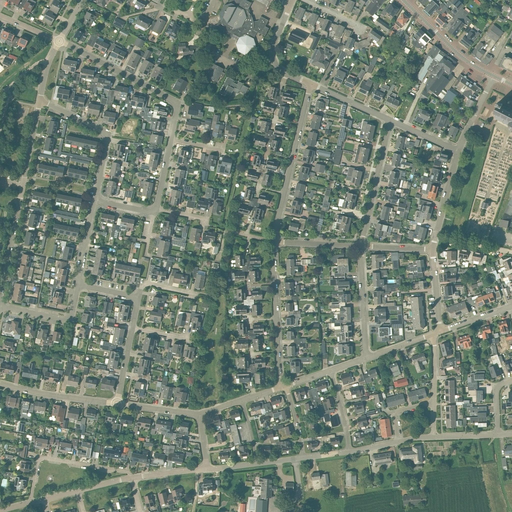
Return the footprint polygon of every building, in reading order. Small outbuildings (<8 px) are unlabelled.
[(27,0),(24,0),(21,6),(24,7),(22,10),(30,14),(34,6),(27,2),(28,0),(27,0)] [(53,12),(54,12),(54,13),(57,14),(61,6),(58,5),(60,2),(57,0),(53,0),(50,6),(52,7),(50,10),(53,12)] [(134,0),(137,1),(135,4),(143,9),(146,3),(141,0),(134,0)] [(236,36),(239,38),(241,37),(244,37),(246,35),(247,36),(250,34),(252,32),(256,34),(256,33),(257,32),(261,33),(267,22),(268,20),(260,16),(259,18),(258,21),(253,22),(251,17),(250,17),(248,12),(248,10),(249,8),(251,3),(250,2),(248,2),(245,0),(242,0),(240,4),(236,2),(234,6),(229,4),(227,4),(224,5),(219,15),(220,18),(220,21),(218,21),(214,30),(222,34),(229,37),(230,38),(233,34),(236,36)] [(341,8),(344,9),(348,3),(344,1),(343,3),(339,2),(339,0),(333,0),(332,3),(331,4),(337,7),(338,4),(339,5),(340,6),(341,7),(341,8)] [(349,14),(351,11),(352,12),(352,13),(354,14),(354,15),(358,16),(361,10),(363,6),(361,4),(358,9),(356,8),(355,11),(352,9),(354,3),(355,4),(357,2),(355,0),(349,0),(348,3),(344,9),(345,9),(344,11),(349,14)] [(372,17),(376,20),(374,23),(384,30),(383,32),(386,34),(390,28),(378,19),(379,17),(374,14),(383,0),(372,0),(365,10),(373,16),(372,17)] [(432,0),(423,10),(430,16),(435,11),(437,13),(439,11),(444,5),(439,1),(438,0),(432,0)] [(455,7),(451,11),(455,15),(461,8),(463,5),(457,0),(454,0),(451,4),(455,7)] [(394,16),(396,13),(395,13),(398,9),(397,9),(398,8),(395,6),(394,7),(391,4),(387,9),(385,8),(381,13),(384,16),(386,12),(392,16),(393,16),(394,16)] [(439,11),(437,13),(439,15),(434,20),(442,26),(445,22),(446,21),(443,18),(446,15),(444,13),(448,9),(444,5),(439,11)] [(296,14),(294,18),(295,18),(293,22),(301,26),(301,21),(300,20),(303,14),(307,16),(305,18),(309,20),(312,14),(308,12),(308,13),(306,12),(305,13),(304,12),(305,10),(299,7),(298,10),(296,10),(296,11),(295,12),(295,13),(295,14),(296,14)] [(468,13),(461,8),(455,15),(452,19),(455,21),(447,32),(454,37),(464,24),(466,26),(471,20),(466,16),(468,13)] [(52,15),(54,13),(54,12),(53,12),(50,10),(47,9),(43,16),(41,15),(40,19),(51,25),(55,17),(52,15)] [(87,13),(82,22),(90,27),(95,17),(99,19),(101,15),(95,12),(93,15),(87,13)] [(306,28),(314,32),(314,31),(314,27),(313,26),(316,20),(320,22),(319,24),(321,25),(322,26),(325,20),(321,18),(321,19),(320,18),(318,19),(317,18),(318,16),(312,13),(312,14),(309,20),(308,24),(306,28)] [(403,14),(398,20),(395,24),(401,28),(406,22),(405,21),(408,19),(403,14)] [(150,21),(140,16),(136,24),(146,29),(150,21)] [(116,18),(113,24),(122,29),(125,23),(116,18)] [(154,22),(149,29),(152,31),(159,35),(165,22),(158,19),(156,23),(154,22)] [(319,34),(327,38),(327,37),(327,33),(326,32),(329,26),(333,28),(332,30),(335,32),(338,26),(335,24),(334,25),(333,24),(331,24),(330,24),(331,21),(326,19),(325,20),(322,26),(321,29),(321,30),(319,34)] [(176,35),(180,27),(174,24),(172,27),(169,25),(166,32),(170,34),(171,32),(176,35)] [(332,40),(340,44),(340,43),(341,39),(339,38),(342,32),(346,34),(345,36),(349,38),(349,37),(352,32),(348,30),(347,31),(346,30),(344,30),(343,30),(344,27),(339,25),(338,26),(335,32),(334,36),(332,40)] [(493,25),(486,35),(496,42),(503,33),(493,25)] [(473,42),(475,40),(480,34),(477,31),(476,33),(468,26),(463,31),(468,34),(466,37),(464,36),(459,42),(468,48),(473,42)] [(0,32),(0,39),(5,42),(10,30),(8,29),(9,28),(6,27),(4,29),(3,34),(0,32)] [(411,44),(415,47),(416,44),(417,43),(419,40),(425,34),(420,29),(411,39),(413,40),(411,42),(411,44)] [(14,45),(16,40),(13,39),(15,34),(13,33),(13,32),(10,30),(5,42),(14,45)] [(87,36),(83,34),(77,30),(73,37),(79,41),(82,37),(85,39),(87,36)] [(361,41),(364,47),(370,45),(369,42),(372,38),(377,42),(376,43),(379,47),(385,38),(382,36),(381,37),(371,30),(368,35),(370,37),(369,38),(367,38),(366,40),(366,39),(361,41)] [(389,30),(387,35),(393,38),(395,33),(389,30)] [(298,44),(300,41),(303,42),(305,36),(294,31),(293,33),(291,32),(288,39),(298,44)] [(244,37),(241,37),(239,38),(236,42),(235,44),(236,47),(238,52),(244,55),(252,53),(256,46),(255,44),(253,39),(254,37),(256,34),(252,32),(250,34),(247,36),(246,35),(244,37)] [(318,41),(320,36),(311,32),(309,37),(314,39),(318,41)] [(233,34),(230,38),(231,39),(236,42),(239,38),(236,36),(233,34)] [(406,34),(402,39),(400,41),(403,44),(405,41),(409,36),(406,34)] [(423,49),(425,47),(424,46),(431,39),(425,34),(419,40),(417,43),(416,44),(415,47),(418,49),(419,48),(421,50),(422,49),(423,49)] [(96,35),(95,36),(93,41),(93,42),(96,43),(94,47),(99,50),(103,42),(97,39),(99,37),(96,35)] [(496,42),(486,35),(471,53),(487,66),(493,58),(487,54),(496,42)] [(16,40),(14,45),(13,46),(17,48),(18,45),(25,48),(29,40),(28,39),(28,38),(24,36),(24,38),(21,36),(19,41),(16,40)] [(364,47),(361,41),(358,42),(358,43),(356,42),(355,43),(353,42),(354,40),(349,37),(349,38),(345,46),(343,45),(340,50),(352,57),(352,51),(350,50),(352,44),(356,46),(358,50),(362,48),(364,47)] [(138,38),(134,45),(141,49),(145,42),(138,38)] [(110,50),(113,44),(110,43),(109,45),(103,42),(99,50),(105,53),(107,49),(110,50)] [(193,55),(193,51),(201,50),(200,45),(192,46),(193,47),(186,48),(185,43),(178,44),(179,51),(182,50),(183,56),(193,55)] [(116,59),(120,51),(122,48),(116,45),(113,44),(110,50),(112,52),(110,56),(116,59)] [(447,56),(440,50),(440,51),(439,51),(440,50),(434,45),(426,56),(423,54),(419,59),(424,63),(422,67),(415,78),(416,79),(413,83),(418,85),(420,81),(421,82),(427,72),(431,75),(432,73),(434,76),(437,73),(436,73),(440,68),(440,67),(443,64),(442,63),(447,56)] [(313,60),(311,63),(319,67),(325,70),(328,63),(324,61),(325,58),(328,59),(331,54),(328,53),(329,50),(325,48),(323,51),(319,48),(318,50),(315,49),(310,59),(313,60)] [(147,50),(143,58),(147,60),(151,52),(147,50)] [(126,53),(120,51),(116,59),(122,62),(126,54),(126,53)] [(134,68),(140,56),(134,53),(127,65),(134,68)] [(373,58),(370,64),(374,66),(377,61),(378,57),(375,56),(373,58)] [(432,73),(431,75),(428,78),(423,90),(431,95),(433,92),(437,96),(449,81),(453,76),(450,73),(456,64),(454,63),(455,62),(448,56),(447,56),(442,63),(443,64),(440,67),(440,68),(436,73),(437,73),(434,76),(432,73)] [(500,67),(504,69),(508,71),(511,72),(511,58),(508,57),(506,56),(505,57),(500,67)] [(62,69),(69,71),(70,61),(64,60),(62,69)] [(77,62),(70,61),(69,71),(75,72),(77,62)] [(149,70),(150,70),(153,65),(145,61),(139,71),(146,75),(149,70)] [(216,82),(223,69),(214,65),(207,78),(216,82)] [(157,67),(151,77),(159,81),(165,71),(157,67)] [(88,70),(81,69),(80,74),(77,74),(76,81),(75,83),(79,84),(80,77),(86,79),(88,70)] [(90,88),(90,91),(93,91),(93,90),(94,86),(96,74),(94,74),(94,72),(88,70),(86,79),(92,80),(90,88)] [(345,73),(338,70),(334,80),(340,83),(345,73)] [(361,79),(366,72),(362,70),(357,77),(361,79)] [(99,75),(96,74),(94,86),(97,87),(103,88),(105,79),(98,78),(99,75)] [(464,77),(460,74),(456,79),(458,80),(454,86),(460,90),(462,88),(464,90),(466,87),(470,82),(465,78),(466,77),(464,75),(464,77)] [(348,77),(348,78),(344,85),(352,89),(356,81),(355,81),(357,78),(350,75),(348,78),(348,77)] [(225,96),(226,93),(230,96),(233,91),(237,94),(238,92),(245,95),(248,88),(242,85),(243,84),(238,82),(237,84),(232,82),(233,80),(227,77),(219,93),(225,96)] [(173,89),(181,93),(184,87),(185,88),(189,90),(193,83),(187,79),(186,82),(179,78),(173,89)] [(110,101),(111,96),(112,90),(109,90),(111,81),(105,79),(103,88),(107,89),(106,92),(108,93),(107,99),(109,100),(110,101)] [(368,79),(366,83),(362,82),(357,91),(366,95),(370,85),(372,81),(368,79)] [(470,82),(466,87),(469,89),(467,92),(472,95),(474,92),(477,94),(480,89),(481,89),(475,85),(476,84),(474,82),(473,83),(470,82)] [(383,95),(385,90),(387,91),(389,87),(383,84),(379,93),(375,91),(372,97),(377,100),(376,101),(379,102),(379,101),(380,101),(383,95)] [(59,98),(62,98),(64,89),(59,88),(59,87),(56,86),(55,94),(57,95),(56,100),(59,101),(59,98)] [(112,90),(111,96),(110,101),(113,103),(114,96),(120,97),(121,87),(116,86),(115,91),(112,90)] [(391,92),(394,87),(391,86),(388,91),(386,95),(388,96),(385,104),(396,109),(399,101),(394,99),(396,94),(391,92)] [(122,97),(126,98),(124,103),(128,104),(128,100),(129,100),(129,97),(126,96),(128,89),(121,87),(120,97),(119,100),(122,100),(122,97)] [(273,101),(278,103),(279,97),(276,96),(278,89),(270,87),(268,97),(274,99),(273,101)] [(469,89),(466,87),(464,90),(461,94),(469,99),(472,95),(467,92),(469,89)] [(458,93),(450,88),(442,99),(450,104),(458,93)] [(71,97),(72,91),(72,89),(69,89),(69,90),(64,89),(62,98),(65,99),(65,102),(67,102),(68,97),(71,97)] [(431,95),(423,90),(419,98),(426,103),(431,95)] [(74,106),(77,106),(79,97),(74,96),(75,92),(72,91),(71,97),(74,98),(72,108),(74,108),(74,106)] [(279,97),(278,103),(283,104),(283,101),(291,103),(293,95),(284,92),(283,93),(280,92),(279,97)] [(86,98),(79,97),(77,106),(80,107),(80,109),(83,110),(84,104),(86,105),(88,99),(88,97),(86,96),(86,98)] [(317,113),(318,108),(325,110),(326,106),(327,107),(329,100),(319,98),(318,101),(316,101),(315,108),(316,108),(314,113),(317,113)] [(93,114),(95,105),(92,104),(92,103),(90,102),(90,100),(88,99),(86,105),(89,106),(87,115),(90,116),(90,113),(93,114)] [(469,99),(466,107),(472,109),(475,102),(469,99)] [(262,102),(261,107),(263,107),(262,111),(272,113),(273,108),(276,108),(278,103),(273,101),(272,105),(262,102)] [(511,110),(504,106),(504,105),(498,102),(496,107),(497,107),(493,114),(494,114),(494,115),(494,116),(495,117),(496,117),(495,119),(508,125),(508,128),(509,130),(511,131),(511,132),(511,110)] [(282,107),(283,104),(278,103),(276,108),(279,109),(278,116),(286,118),(288,108),(282,107)] [(203,113),(200,112),(201,105),(194,104),(193,107),(189,106),(188,114),(194,115),(193,117),(202,118),(203,113)] [(127,105),(126,113),(124,113),(123,116),(127,117),(128,114),(130,114),(132,106),(127,105)] [(153,117),(159,119),(160,116),(166,118),(168,109),(155,106),(153,117)] [(420,109),(415,119),(420,122),(422,118),(427,120),(431,114),(420,109)] [(446,126),(449,118),(438,113),(435,122),(434,121),(432,127),(439,130),(441,127),(442,127),(443,125),(446,126)] [(217,125),(219,116),(214,115),(213,121),(211,128),(215,129),(213,136),(221,138),(223,126),(217,125)] [(321,117),(313,115),(312,121),(319,123),(321,124),(322,121),(320,120),(321,117)] [(158,122),(159,119),(153,117),(151,117),(150,120),(153,121),(153,124),(155,125),(154,129),(163,131),(165,123),(158,122)] [(348,128),(350,120),(343,119),(343,120),(341,126),(348,128)] [(184,131),(189,132),(189,131),(194,132),(195,127),(198,127),(199,125),(208,127),(208,129),(210,130),(211,124),(193,120),(193,123),(186,122),(184,131)] [(266,133),(265,135),(270,137),(271,131),(268,130),(270,123),(262,121),(260,131),(266,133)] [(318,130),(319,123),(312,121),(310,128),(318,130)] [(366,124),(365,128),(365,132),(372,133),(374,126),(366,124)] [(235,141),(237,130),(230,129),(231,127),(226,126),(225,134),(228,134),(227,139),(235,141)] [(446,127),(443,134),(447,135),(453,138),(458,129),(451,126),(449,129),(446,127)] [(270,137),(275,138),(275,135),(283,137),(285,129),(275,127),(274,132),(271,131),(270,137)] [(371,141),(372,133),(365,132),(360,131),(359,138),(371,141)] [(309,132),(307,138),(315,140),(317,134),(309,132)] [(156,144),(161,145),(162,137),(152,135),(151,143),(151,144),(151,145),(155,146),(156,145),(156,144)] [(256,137),(255,144),(264,147),(266,142),(269,142),(270,137),(265,135),(264,139),(256,137)] [(398,136),(396,142),(414,146),(414,145),(415,143),(406,141),(407,138),(404,138),(398,136)] [(275,138),(270,137),(269,142),(272,143),(270,150),(278,152),(280,142),(274,141),(275,138)] [(317,147),(318,142),(315,141),(315,140),(307,138),(306,145),(314,147),(314,146),(317,147)] [(344,143),(345,139),(338,138),(337,145),(341,146),(342,142),(344,143)] [(99,151),(100,146),(97,145),(97,142),(91,141),(90,149),(96,150),(99,151)] [(124,149),(124,146),(126,146),(127,143),(121,142),(121,145),(116,144),(115,151),(128,153),(131,154),(131,151),(124,149)] [(396,142),(395,148),(404,150),(405,147),(413,149),(414,146),(396,142)] [(52,152),(53,145),(45,144),(44,153),(51,154),(52,152)] [(358,147),(356,154),(367,156),(369,150),(361,148),(358,147)] [(146,159),(150,160),(157,161),(159,155),(153,153),(154,150),(145,148),(144,152),(147,153),(146,159)] [(180,150),(179,156),(188,158),(191,159),(193,152),(189,152),(185,151),(185,149),(182,149),(181,150),(180,150)] [(303,156),(311,158),(313,151),(305,149),(303,156)] [(342,150),(336,149),(333,161),(340,162),(342,151),(342,150)] [(118,161),(123,162),(126,162),(128,153),(115,151),(114,156),(118,157),(118,161)] [(392,159),(398,161),(405,162),(405,160),(399,158),(400,155),(393,153),(392,159)] [(443,161),(446,162),(448,155),(440,153),(439,160),(435,159),(433,167),(441,169),(443,161)] [(356,154),(354,161),(357,162),(365,164),(367,156),(356,154)] [(215,167),(217,157),(209,155),(208,162),(204,161),(202,168),(208,169),(210,170),(210,166),(215,167)] [(258,167),(257,170),(262,171),(263,165),(260,164),(262,157),(254,155),(252,165),(258,167)] [(187,169),(188,169),(189,165),(187,165),(188,158),(179,156),(178,163),(182,164),(181,167),(187,169)] [(310,160),(314,161),(314,158),(311,158),(303,156),(302,162),(309,164),(310,160)] [(222,162),(219,161),(217,172),(229,175),(232,160),(223,158),(222,162)] [(156,168),(157,161),(150,160),(146,159),(145,165),(141,165),(140,168),(150,170),(150,167),(156,168)] [(410,164),(405,162),(398,161),(392,159),(391,165),(400,168),(401,165),(410,167),(410,166),(410,164)] [(113,162),(111,169),(119,171),(123,171),(124,167),(128,167),(128,163),(126,162),(123,162),(118,161),(117,163),(113,162)] [(262,171),(267,172),(268,169),(275,171),(277,163),(268,161),(266,166),(263,165),(262,171)] [(339,166),(340,162),(333,161),(332,165),(330,171),(331,171),(330,172),(335,173),(336,173),(338,166),(339,166)] [(44,173),(46,166),(39,164),(39,165),(36,164),(35,169),(38,170),(38,172),(44,173)] [(308,172),(309,168),(301,166),(299,173),(307,175),(310,175),(311,172),(308,172)] [(428,181),(433,183),(434,180),(440,181),(440,178),(441,174),(438,173),(439,170),(432,168),(431,172),(434,173),(434,175),(430,174),(429,178),(428,181)] [(114,179),(119,180),(123,181),(123,178),(120,177),(121,174),(119,174),(119,171),(111,169),(110,175),(114,176),(114,179)] [(176,169),(175,177),(184,179),(186,171),(176,169)] [(248,171),(247,179),(256,181),(258,176),(261,177),(262,171),(257,170),(256,173),(248,171)] [(352,177),(360,179),(361,172),(354,170),(352,177)] [(267,172),(262,171),(261,177),(264,177),(262,184),(270,186),(272,176),(266,175),(267,172)] [(391,171),(390,177),(402,180),(402,181),(405,181),(406,180),(405,178),(397,176),(398,173),(391,171)] [(298,179),(306,181),(307,175),(299,173),(298,179)] [(360,179),(352,177),(347,176),(346,180),(351,182),(350,184),(358,186),(360,179)] [(183,186),(184,179),(175,177),(173,184),(183,186)] [(390,177),(388,183),(396,185),(396,187),(399,188),(401,180),(402,181),(402,180),(390,177)] [(119,183),(119,180),(114,179),(113,182),(109,181),(107,188),(116,189),(119,190),(120,187),(116,186),(117,183),(119,183)] [(143,189),(151,191),(153,183),(149,182),(149,181),(148,180),(147,179),(146,179),(145,179),(144,180),(143,181),(143,182),(141,181),(140,184),(144,185),(143,189)] [(422,181),(421,183),(427,185),(425,191),(436,193),(438,187),(432,185),(433,183),(428,181),(422,180),(422,181)] [(297,184),(296,190),(303,192),(304,185),(297,184)] [(326,190),(325,195),(329,196),(331,191),(331,189),(333,189),(334,185),(328,184),(326,190)] [(115,192),(116,189),(107,188),(106,194),(118,196),(118,193),(115,192)] [(207,188),(205,197),(206,198),(206,199),(205,199),(204,201),(199,200),(197,209),(205,211),(206,207),(209,208),(211,200),(208,199),(208,198),(211,198),(213,189),(207,188)] [(150,198),(151,191),(143,189),(143,193),(139,192),(138,195),(142,196),(150,198)] [(394,191),(387,189),(386,195),(392,196),(397,197),(396,198),(398,198),(399,195),(393,194),(394,191)] [(427,198),(434,200),(436,193),(425,191),(420,189),(419,192),(425,194),(428,195),(427,198)] [(172,190),(171,197),(183,200),(184,196),(180,195),(181,192),(172,190)] [(250,201),(249,204),(254,205),(255,199),(252,199),(254,191),(246,190),(244,199),(250,201)] [(301,198),(303,192),(296,190),(294,196),(301,198)] [(349,192),(346,192),(344,200),(354,202),(356,195),(348,193),(349,192)] [(258,200),(255,199),(254,205),(259,206),(260,203),(267,205),(269,197),(260,195),(258,200)] [(397,197),(392,196),(386,195),(384,201),(391,203),(390,204),(395,205),(396,198),(397,197)] [(511,196),(504,212),(505,213),(503,216),(502,220),(501,219),(499,227),(508,228),(508,227),(511,228),(511,196)] [(182,203),(183,200),(171,197),(169,204),(178,206),(179,202),(182,203)] [(352,209),(354,202),(344,200),(343,203),(342,208),(347,210),(347,208),(352,209)] [(422,205),(420,211),(430,214),(432,208),(426,206),(427,202),(418,200),(418,202),(419,202),(418,204),(422,205)] [(188,201),(186,207),(194,209),(195,202),(188,201)] [(291,207),(299,209),(302,210),(304,203),(293,201),(291,207)] [(222,203),(216,202),(215,202),(214,209),(213,208),(212,212),(213,212),(212,214),(213,215),(217,215),(218,215),(219,214),(220,214),(222,203)] [(250,210),(253,211),(254,205),(249,204),(248,207),(240,205),(238,213),(248,215),(250,210)] [(257,223),(258,223),(259,223),(260,223),(261,223),(261,220),(262,220),(264,211),(258,209),(259,206),(254,205),(253,211),(256,211),(254,218),(255,219),(254,221),(255,222),(256,222),(257,223)] [(381,212),(388,214),(394,215),(395,212),(391,212),(392,208),(390,208),(383,206),(381,212)] [(302,210),(299,209),(291,207),(290,214),(297,215),(298,212),(301,213),(302,210)] [(429,220),(430,214),(420,211),(418,217),(416,217),(415,222),(418,222),(422,224),(423,219),(429,220)] [(389,221),(390,218),(393,219),(394,215),(388,214),(381,212),(380,218),(387,220),(389,221)] [(40,219),(38,219),(39,215),(31,214),(30,220),(37,222),(39,222),(40,219)] [(104,222),(107,223),(108,215),(102,214),(100,225),(103,225),(104,222)] [(337,223),(349,225),(350,218),(338,215),(337,223)] [(114,237),(117,238),(118,232),(119,232),(119,228),(126,230),(126,227),(128,219),(121,218),(120,225),(116,224),(115,231),(114,237)] [(306,220),(305,219),(300,218),(298,225),(290,223),(289,229),(297,231),(297,229),(303,230),(306,220)] [(133,228),(134,221),(128,219),(126,227),(126,230),(125,231),(129,232),(130,228),(133,228)] [(164,221),(163,228),(172,230),(173,226),(176,227),(177,223),(164,221)] [(337,223),(334,222),(332,229),(335,230),(347,233),(349,225),(337,223)] [(389,226),(392,227),(393,224),(387,223),(386,226),(377,223),(375,229),(388,232),(389,226)] [(171,234),(172,230),(163,228),(162,235),(174,237),(175,234),(171,234)] [(198,242),(201,230),(192,228),(190,240),(198,242)] [(203,234),(201,243),(208,244),(209,240),(214,241),(216,233),(207,231),(206,235),(203,234)] [(423,241),(425,235),(409,231),(407,238),(413,240),(414,239),(417,240),(417,239),(423,241)] [(38,240),(38,238),(34,237),(35,234),(27,232),(26,238),(34,240),(38,240)] [(160,240),(159,248),(168,250),(170,242),(160,240)] [(97,251),(96,254),(105,256),(106,251),(92,248),(91,250),(97,251)] [(159,248),(157,255),(167,257),(168,250),(159,248)] [(463,260),(463,258),(465,248),(461,248),(461,249),(460,249),(460,250),(458,250),(457,252),(456,252),(456,259),(456,260),(460,261),(460,259),(463,260)] [(465,248),(463,258),(466,259),(465,262),(469,263),(471,254),(471,252),(469,252),(469,251),(468,251),(469,249),(465,248)] [(476,261),(478,251),(475,250),(474,252),(473,253),(471,252),(471,254),(469,263),(473,263),(474,260),(476,261)] [(456,259),(456,252),(456,251),(447,251),(447,262),(453,262),(456,262),(456,260),(456,259)] [(478,251),(476,261),(479,262),(478,264),(482,265),(483,263),(485,263),(487,255),(482,254),(482,253),(482,252),(478,251)] [(338,266),(348,266),(348,259),(344,259),(344,255),(334,255),(334,254),(329,254),(330,261),(333,261),(333,263),(337,263),(337,266),(338,266)] [(247,263),(244,263),(244,255),(236,256),(236,266),(242,266),(242,269),(247,268),(247,263)] [(286,260),(287,267),(301,267),(301,266),(304,266),(308,266),(308,264),(311,264),(310,259),(301,260),(301,262),(294,262),(293,255),(288,256),(288,260),(286,260)] [(119,274),(121,265),(116,264),(117,257),(115,256),(113,265),(115,266),(112,278),(114,279),(116,273),(119,274)] [(247,263),(247,268),(252,268),(252,265),(260,265),(260,257),(250,257),(250,258),(247,258),(247,263)] [(94,261),(94,264),(103,266),(104,261),(89,258),(89,260),(94,261)] [(510,260),(509,258),(503,260),(501,258),(499,259),(500,261),(499,261),(501,265),(504,264),(505,267),(511,264),(511,261),(511,260),(510,260)] [(159,271),(158,279),(165,281),(166,274),(167,268),(171,269),(172,263),(172,261),(165,260),(165,261),(167,262),(165,269),(163,269),(163,272),(159,271)] [(408,268),(424,266),(423,260),(412,261),(412,264),(407,265),(408,268)] [(57,264),(55,273),(67,276),(68,270),(65,269),(66,263),(58,261),(57,264)] [(511,271),(511,264),(505,267),(502,268),(503,270),(504,274),(511,271)] [(33,268),(29,267),(21,265),(20,268),(18,267),(17,273),(19,274),(18,276),(27,278),(26,280),(31,281),(32,276),(33,270),(33,268)] [(158,279),(159,271),(156,270),(157,267),(155,267),(155,266),(150,265),(149,270),(152,271),(151,278),(158,279)] [(125,275),(129,276),(131,267),(130,267),(126,266),(122,280),(124,281),(125,275)] [(301,267),(287,267),(287,275),(294,275),(294,272),(297,272),(297,273),(305,272),(304,266),(301,266),(301,267)] [(334,277),(336,277),(345,277),(345,273),(348,273),(348,266),(338,266),(338,273),(334,273),(334,277)] [(424,272),(424,266),(408,268),(408,271),(410,271),(410,272),(413,271),(413,276),(412,276),(412,274),(407,275),(407,279),(418,278),(418,275),(417,275),(417,273),(424,272)] [(101,276),(102,271),(87,268),(87,269),(92,271),(92,274),(101,276)] [(141,269),(136,268),(133,283),(134,283),(135,277),(139,278),(141,269)] [(234,280),(245,280),(245,277),(248,276),(247,268),(242,269),(242,272),(234,272),(234,273),(231,273),(232,280),(234,280)] [(247,268),(248,276),(251,276),(251,282),(259,281),(259,271),(252,272),(252,268),(247,268)] [(444,282),(451,281),(451,284),(455,284),(455,281),(456,281),(456,275),(452,275),(452,272),(457,272),(457,268),(443,269),(444,274),(444,282)] [(173,282),(179,284),(181,275),(178,274),(178,271),(173,269),(172,276),(174,276),(173,282)] [(197,271),(194,270),(192,277),(196,278),(194,287),(196,287),(195,288),(196,288),(196,289),(197,289),(198,289),(199,289),(200,289),(199,289),(200,288),(202,288),(205,276),(197,275),(198,271),(197,271)] [(372,273),(373,280),(383,279),(383,276),(387,276),(387,270),(379,270),(379,273),(372,273)] [(185,275),(181,275),(179,284),(186,285),(187,279),(190,279),(191,272),(188,271),(188,273),(186,272),(185,275)] [(57,280),(54,279),(52,288),(59,289),(60,286),(65,287),(66,281),(57,280)] [(345,279),(336,279),(329,280),(329,283),(337,283),(338,291),(343,291),(343,289),(349,289),(349,281),(345,281),(345,279)] [(382,288),(387,288),(395,288),(395,284),(384,285),(383,279),(373,280),(373,286),(382,286),(382,288)] [(412,286),(419,285),(420,289),(426,289),(425,281),(419,281),(419,282),(415,282),(412,283),(412,286)] [(448,295),(448,300),(453,298),(456,297),(459,296),(458,292),(452,292),(452,286),(445,287),(445,295),(448,295)] [(59,292),(59,289),(52,288),(52,291),(51,294),(54,294),(53,297),(63,299),(64,293),(59,292)] [(395,291),(395,288),(387,288),(387,292),(386,292),(386,291),(373,291),(373,298),(383,298),(383,297),(383,295),(390,294),(389,292),(395,291)] [(488,295),(490,302),(495,300),(494,298),(497,297),(494,288),(490,290),(490,288),(486,289),(488,295)] [(244,299),(244,303),(249,302),(248,296),(246,297),(245,289),(237,290),(238,300),(244,299)] [(248,296),(249,302),(254,302),(254,299),(262,299),(261,291),(251,291),(252,296),(248,296)] [(338,297),(339,302),(344,302),(349,302),(349,294),(343,294),(343,293),(337,293),(332,293),(332,296),(334,297),(337,297),(338,297)] [(485,304),(482,297),(482,294),(475,296),(478,306),(480,305),(481,306),(483,306),(483,304),(485,304)] [(87,296),(85,306),(93,308),(94,305),(95,305),(96,305),(96,302),(96,301),(95,301),(95,298),(87,296)] [(153,297),(152,305),(163,307),(164,300),(165,301),(166,297),(160,296),(159,299),(153,297)] [(57,304),(61,304),(63,299),(53,297),(52,303),(49,302),(49,305),(56,306),(57,304)] [(383,307),(388,306),(394,306),(394,303),(386,303),(386,301),(383,301),(383,298),(373,298),(374,305),(383,304),(383,307)] [(465,301),(459,303),(462,314),(465,312),(466,314),(469,313),(465,301)] [(249,308),(249,302),(244,303),(244,306),(236,306),(236,314),(246,314),(246,308),(249,308)] [(254,302),(249,302),(249,308),(252,308),(253,316),(261,315),(260,305),(254,305),(254,302)] [(297,302),(291,302),(291,303),(286,303),(286,311),(293,311),(293,314),(300,314),(300,311),(295,311),(295,305),(297,305),(297,302)] [(454,318),(457,317),(453,305),(447,308),(445,302),(444,303),(444,309),(445,312),(446,313),(448,312),(450,318),(453,317),(454,318)] [(462,314),(459,303),(453,305),(457,317),(460,316),(459,315),(462,314)] [(120,308),(119,312),(127,314),(129,306),(125,305),(124,305),(122,304),(120,304),(119,308),(120,308)] [(193,305),(191,317),(193,317),(192,322),(193,323),(192,328),(199,330),(201,319),(194,317),(197,305),(193,305)] [(151,312),(149,321),(153,322),(153,320),(159,321),(161,315),(163,316),(164,312),(158,310),(157,313),(151,312)] [(90,318),(94,319),(95,312),(89,311),(89,315),(83,313),(81,321),(89,323),(90,318)] [(117,315),(116,320),(126,322),(127,314),(119,312),(118,315),(117,315)] [(183,327),(184,321),(189,322),(191,314),(183,312),(182,316),(178,315),(176,325),(183,327)] [(300,314),(293,314),(293,318),(286,318),(287,325),(294,325),(294,321),(296,320),(296,318),(300,318),(300,314)] [(391,324),(402,324),(402,315),(397,315),(397,320),(396,320),(396,321),(391,321),(391,324)] [(7,322),(5,332),(10,333),(11,331),(14,331),(14,334),(19,335),(21,328),(17,328),(19,322),(12,321),(12,323),(7,322)] [(509,332),(506,321),(499,323),(501,331),(505,330),(505,333),(509,332)] [(424,322),(413,323),(413,330),(408,330),(408,328),(404,328),(405,333),(415,333),(415,329),(423,328),(423,326),(425,326),(424,322)] [(245,334),(246,336),(250,336),(250,331),(247,331),(247,323),(239,324),(239,334),(245,334)] [(341,326),(341,323),(334,323),(331,323),(331,329),(334,329),(334,332),(351,331),(351,325),(341,326)] [(29,334),(29,337),(34,338),(35,331),(32,331),(33,325),(27,324),(25,334),(29,334)] [(250,331),(250,336),(255,336),(255,333),(263,333),(263,325),(253,325),(253,330),(250,331)] [(495,344),(495,339),(494,338),(491,339),(490,336),(489,337),(489,333),(491,333),(489,326),(482,328),(483,334),(482,334),(483,339),(488,338),(490,347),(492,346),(493,354),(497,353),(495,344)] [(90,339),(92,331),(90,331),(89,331),(90,329),(80,327),(78,337),(90,339)] [(388,327),(378,328),(379,336),(377,336),(377,342),(389,341),(388,327)] [(123,337),(124,330),(115,328),(114,332),(115,332),(114,335),(123,337)] [(48,345),(49,337),(46,337),(47,330),(39,329),(37,338),(36,338),(35,343),(40,343),(41,339),(44,340),(43,344),(48,345)] [(50,336),(49,337),(48,345),(51,346),(52,340),(59,342),(61,333),(54,331),(53,337),(50,336)] [(287,339),(296,339),(296,344),(299,343),(302,343),(302,339),(297,339),(297,335),(294,335),(294,331),(287,331),(287,339)] [(351,331),(334,332),(334,335),(340,334),(340,342),(349,341),(348,337),(351,337),(351,331)] [(112,343),(121,345),(123,337),(114,335),(113,339),(112,343)] [(471,347),(470,341),(471,341),(469,335),(458,338),(459,344),(463,343),(464,349),(471,347)] [(251,342),(250,336),(246,336),(246,340),(237,340),(238,348),(248,348),(248,342),(251,342)] [(255,336),(250,336),(251,342),(254,342),(254,349),(262,349),(262,339),(255,339),(255,336)] [(145,337),(144,344),(153,346),(153,343),(157,343),(158,340),(145,337)] [(8,348),(8,352),(14,353),(15,348),(13,347),(13,343),(4,341),(3,347),(8,348)] [(182,345),(182,344),(178,343),(178,344),(177,344),(177,345),(173,344),(172,352),(176,353),(175,356),(181,357),(182,352),(180,352),(182,345)] [(448,343),(440,345),(443,356),(444,357),(448,356),(448,354),(451,354),(450,351),(451,351),(450,347),(448,343)] [(152,350),(153,346),(144,344),(142,351),(146,352),(145,356),(155,358),(157,351),(152,350)] [(340,344),(340,354),(352,354),(352,346),(349,346),(349,344),(340,344)] [(294,346),(288,346),(288,356),(295,356),(295,355),(298,355),(298,347),(298,346),(294,346)] [(193,354),(194,348),(188,347),(187,351),(184,351),(182,356),(189,358),(189,359),(193,360),(194,354),(193,354)] [(109,355),(110,356),(109,359),(118,361),(120,353),(110,351),(109,355)] [(420,361),(426,359),(423,352),(411,356),(413,364),(414,363),(417,369),(422,367),(420,361)] [(498,366),(501,365),(500,362),(497,354),(491,357),(494,365),(489,367),(493,377),(501,375),(498,366)] [(247,367),(247,370),(252,370),(252,364),(249,365),(248,357),(240,358),(241,368),(247,367)] [(302,376),(302,371),(299,371),(299,362),(312,362),(312,357),(302,358),(295,358),(295,362),(291,362),(291,372),(296,372),(297,378),(302,376)] [(503,361),(500,362),(501,365),(503,370),(506,368),(507,372),(511,370),(511,357),(511,358),(511,360),(504,363),(503,361)] [(255,364),(252,364),(252,370),(257,370),(257,367),(265,366),(265,358),(255,359),(255,364)] [(457,365),(456,362),(456,358),(442,361),(444,369),(457,365)] [(109,362),(108,362),(107,367),(116,369),(118,361),(109,359),(109,362)] [(139,363),(140,363),(139,367),(148,368),(148,364),(151,364),(152,361),(141,359),(140,359),(139,359),(139,362),(139,363)] [(406,372),(410,370),(409,368),(411,367),(409,361),(403,364),(406,372)] [(33,370),(35,364),(30,363),(29,369),(24,368),(22,376),(36,379),(38,371),(33,370)] [(393,377),(401,374),(396,363),(389,365),(393,377)] [(11,365),(8,365),(6,373),(13,374),(15,365),(11,364),(11,365)] [(45,374),(44,380),(50,382),(52,373),(47,372),(48,368),(43,367),(42,373),(45,374)] [(143,375),(142,378),(148,380),(150,380),(151,376),(149,376),(150,373),(147,372),(148,368),(139,367),(138,374),(143,375)] [(368,374),(366,375),(363,376),(366,384),(371,382),(370,379),(370,378),(377,375),(375,369),(367,372),(368,374)] [(57,374),(52,373),(50,382),(57,383),(58,377),(62,377),(63,371),(58,370),(57,374)] [(239,383),(239,382),(249,382),(249,380),(252,380),(252,376),(252,370),(247,370),(247,374),(236,374),(237,383),(239,383)] [(257,370),(252,370),(252,376),(255,376),(256,383),(264,383),(263,373),(257,373),(257,370)] [(468,383),(468,387),(477,386),(477,383),(476,383),(476,380),(485,380),(484,371),(476,371),(476,373),(471,373),(471,376),(470,376),(470,378),(471,378),(471,383),(468,383)] [(353,379),(350,379),(348,373),(340,376),(342,382),(343,385),(354,382),(353,379)] [(70,377),(68,376),(68,377),(67,384),(77,386),(79,378),(70,377)] [(95,388),(96,380),(86,378),(84,386),(95,388)] [(135,388),(144,390),(145,383),(147,384),(148,380),(142,378),(141,383),(136,381),(135,388)] [(408,385),(406,378),(396,381),(397,384),(394,385),(395,388),(398,387),(408,385)] [(103,379),(101,388),(105,389),(105,388),(113,390),(115,381),(103,379)] [(316,384),(317,388),(318,390),(318,391),(327,388),(326,387),(329,386),(327,381),(324,382),(324,381),(316,384)] [(165,386),(163,394),(162,398),(169,399),(172,388),(165,386)] [(477,403),(481,403),(481,400),(484,400),(483,390),(477,390),(477,386),(468,387),(469,395),(468,395),(468,396),(469,396),(469,395),(477,395),(477,400),(477,403)] [(178,397),(177,401),(184,402),(185,393),(182,393),(183,389),(176,387),(174,396),(178,397)] [(355,394),(356,397),(363,396),(362,390),(359,390),(358,387),(350,389),(351,395),(355,394)] [(143,393),(144,390),(135,388),(133,394),(140,396),(140,397),(145,398),(146,394),(143,393)] [(303,395),(306,394),(304,388),(295,391),(298,397),(299,400),(304,398),(303,395)] [(311,389),(314,399),(317,398),(318,398),(319,397),(317,391),(318,390),(317,388),(315,388),(311,389)] [(419,391),(416,392),(418,398),(421,397),(421,398),(426,397),(424,388),(419,390),(419,391)] [(413,391),(407,393),(409,402),(414,400),(414,399),(418,398),(416,392),(413,392),(413,391)] [(374,396),(376,403),(383,402),(381,394),(374,396)] [(402,394),(394,396),(396,404),(400,403),(400,404),(405,403),(402,394)] [(11,406),(11,407),(18,408),(20,398),(17,398),(16,399),(10,398),(10,397),(8,396),(6,405),(11,406)] [(278,396),(270,399),(273,409),(276,408),(275,404),(279,403),(279,405),(284,404),(282,397),(281,396),(278,397),(278,396)] [(388,407),(393,406),(392,405),(396,404),(394,396),(386,398),(388,407)] [(317,398),(314,399),(311,400),(311,403),(305,404),(307,413),(314,411),(313,407),(317,406),(316,402),(318,401),(317,398)] [(320,412),(321,415),(329,413),(328,408),(334,407),(332,398),(322,400),(325,411),(320,412)] [(31,401),(23,399),(21,408),(23,409),(22,414),(26,415),(27,409),(29,410),(28,412),(32,412),(34,404),(30,403),(31,401)] [(33,412),(36,412),(36,409),(37,410),(39,412),(41,410),(45,411),(46,403),(45,402),(42,403),(38,403),(38,402),(35,402),(33,412)] [(269,412),(266,404),(263,405),(263,402),(262,402),(261,402),(260,402),(259,403),(259,402),(251,405),(253,412),(261,409),(262,409),(264,408),(266,413),(269,412)] [(356,414),(364,412),(362,402),(353,404),(356,414)] [(479,412),(479,417),(487,416),(487,407),(473,407),(473,404),(462,404),(463,408),(468,408),(470,408),(470,411),(470,413),(479,412)] [(56,416),(56,420),(62,421),(64,410),(59,410),(60,406),(53,405),(51,415),(56,416)] [(73,409),(69,408),(67,416),(74,418),(74,419),(77,420),(79,410),(73,409)] [(99,414),(95,414),(96,410),(87,409),(86,417),(94,418),(94,419),(97,420),(99,414)] [(278,410),(272,412),(274,417),(282,415),(283,419),(289,418),(287,409),(281,411),(278,412),(278,410)] [(230,412),(232,419),(240,416),(238,410),(230,412)] [(111,421),(114,422),(115,414),(107,412),(104,423),(110,424),(111,421)] [(272,412),(269,412),(266,413),(265,414),(265,416),(260,417),(261,424),(263,424),(264,426),(270,425),(269,422),(270,422),(269,422),(271,421),(270,418),(274,417),(272,412)] [(321,417),(321,418),(324,418),(325,423),(330,421),(332,427),(339,426),(337,417),(331,418),(329,413),(321,415),(321,417)] [(131,425),(133,417),(122,415),(121,423),(131,425)] [(361,418),(357,419),(359,428),(367,426),(365,415),(361,416),(361,418)] [(218,426),(217,423),(221,423),(218,416),(210,418),(213,426),(214,427),(218,426)] [(478,427),(478,428),(487,428),(487,416),(479,417),(470,418),(471,423),(479,423),(479,427),(478,427)] [(316,421),(309,422),(311,431),(318,429),(316,421),(322,420),(321,418),(321,417),(315,418),(316,421)] [(88,433),(84,433),(86,425),(85,425),(86,418),(82,418),(79,434),(84,434),(88,435),(88,433)] [(149,428),(150,420),(139,418),(138,422),(135,422),(133,435),(136,436),(138,426),(149,428)] [(382,425),(382,429),(389,428),(388,424),(389,424),(388,419),(380,420),(381,426),(382,425)] [(155,427),(152,427),(151,434),(155,435),(155,430),(162,431),(163,421),(156,420),(155,427)] [(170,422),(163,421),(162,431),(165,432),(165,436),(171,438),(172,433),(173,430),(169,429),(170,422)] [(181,422),(179,430),(178,429),(178,434),(182,435),(183,435),(184,431),(187,431),(189,424),(181,422)] [(293,434),(291,426),(285,427),(287,436),(293,434)] [(230,428),(227,429),(223,430),(220,430),(221,433),(217,434),(219,443),(226,441),(224,434),(231,432),(230,428)] [(355,441),(356,442),(365,441),(364,440),(365,440),(365,434),(370,433),(370,437),(374,437),(373,428),(362,430),(362,432),(355,433),(355,436),(354,437),(354,436),(354,441),(355,441)] [(383,432),(382,432),(382,437),(391,436),(390,431),(389,431),(389,428),(382,429),(383,432)] [(269,438),(270,443),(275,442),(279,442),(278,439),(274,440),(273,437),(272,430),(263,432),(265,439),(269,438)] [(172,433),(171,438),(174,438),(176,438),(175,443),(177,443),(177,446),(185,448),(186,443),(185,443),(185,440),(181,439),(182,435),(178,434),(172,433)] [(31,441),(34,442),(33,445),(38,446),(38,448),(41,448),(43,439),(35,438),(35,436),(32,435),(31,441)] [(322,436),(323,441),(326,441),(326,440),(330,440),(331,445),(339,444),(339,437),(335,438),(335,435),(322,436)] [(320,442),(323,441),(322,436),(312,438),(312,441),(307,441),(308,450),(315,449),(314,448),(317,447),(316,441),(319,441),(320,442)] [(50,440),(43,439),(41,448),(44,449),(44,447),(49,448),(50,444),(53,445),(54,437),(51,437),(50,440)] [(66,443),(65,453),(68,453),(68,452),(73,452),(73,448),(77,449),(78,440),(72,439),(71,444),(66,443)] [(62,452),(65,453),(66,443),(59,442),(59,440),(56,440),(55,445),(58,446),(57,450),(62,451),(62,452)] [(92,443),(82,441),(81,446),(86,447),(87,449),(86,453),(81,453),(81,451),(77,450),(77,456),(90,458),(91,446),(92,447),(93,444),(92,444),(92,443)] [(291,450),(290,443),(290,441),(281,442),(279,442),(276,443),(276,445),(282,444),(282,451),(291,450)] [(108,457),(111,457),(112,450),(104,449),(105,447),(101,446),(100,453),(103,453),(102,460),(108,461),(108,457)] [(119,454),(120,447),(115,446),(115,450),(112,450),(111,457),(118,458),(118,460),(122,461),(123,454),(119,454)] [(248,449),(247,446),(239,446),(239,450),(240,457),(248,456),(248,449)] [(270,453),(270,446),(261,447),(262,454),(270,453)] [(414,464),(422,463),(420,446),(412,447),(412,448),(400,449),(401,462),(414,461),(414,464)] [(231,453),(231,448),(224,449),(225,452),(219,453),(220,460),(229,459),(228,453),(231,453)] [(172,449),(169,449),(168,455),(173,456),(172,461),(174,462),(174,463),(182,464),(183,455),(174,453),(174,449),(172,449)] [(136,461),(138,462),(139,454),(132,453),(132,451),(129,451),(127,458),(131,458),(130,464),(135,465),(136,461)] [(142,455),(139,454),(138,462),(146,463),(146,465),(145,467),(149,468),(149,465),(150,459),(147,458),(148,452),(143,451),(142,455)] [(157,463),(163,464),(164,463),(165,455),(155,453),(155,454),(154,454),(153,458),(154,458),(154,459),(150,459),(150,464),(157,466),(157,463)] [(392,463),(391,453),(372,456),(374,466),(392,463)] [(9,458),(12,459),(13,456),(6,455),(5,456),(4,462),(7,463),(7,460),(9,458)] [(19,465),(21,467),(20,471),(28,472),(30,470),(28,468),(29,465),(30,462),(22,460),(21,463),(19,465)] [(356,472),(346,472),(347,485),(348,485),(348,488),(353,488),(353,485),(357,485),(356,472)] [(323,484),(324,484),(324,487),(328,487),(328,483),(329,483),(328,473),(322,474),(319,474),(319,473),(311,474),(312,480),(319,479),(319,482),(323,481),(323,484)] [(14,486),(17,486),(17,489),(20,489),(20,488),(25,489),(26,480),(21,480),(19,480),(19,477),(16,477),(14,486)] [(265,489),(271,489),(271,491),(277,491),(277,487),(272,487),(272,479),(259,478),(259,484),(262,484),(261,487),(266,487),(265,489)] [(207,480),(203,480),(203,484),(198,485),(198,489),(199,496),(203,495),(202,491),(215,490),(215,486),(212,486),(212,480),(207,481),(207,480)] [(266,511),(267,501),(268,498),(271,498),(271,491),(271,489),(265,489),(266,487),(261,487),(261,497),(257,497),(257,500),(256,500),(255,511),(266,511)] [(171,504),(175,503),(174,501),(181,499),(178,489),(172,491),(172,493),(173,496),(170,497),(170,496),(171,504)] [(166,495),(165,493),(159,494),(161,504),(165,503),(165,506),(171,504),(170,496),(166,497),(166,495)] [(403,495),(404,506),(426,504),(425,494),(403,495)] [(144,497),(145,501),(144,501),(145,503),(147,507),(154,505),(151,495),(144,497)] [(121,509),(121,511),(122,511),(123,511),(128,511),(129,510),(128,507),(131,506),(129,499),(119,502),(120,509),(121,509)]
